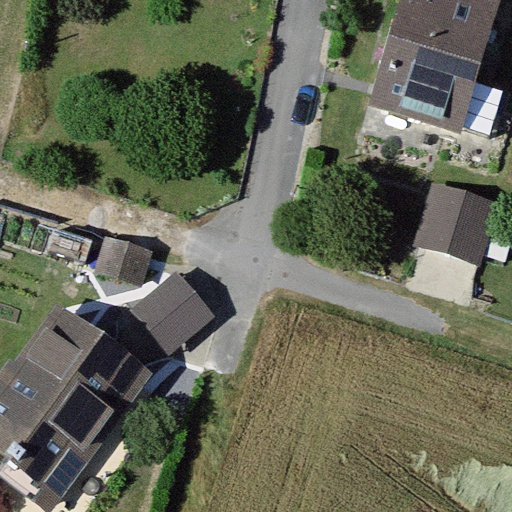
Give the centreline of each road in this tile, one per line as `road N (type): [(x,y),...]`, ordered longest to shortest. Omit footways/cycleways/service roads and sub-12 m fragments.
road 1 (residential): [(308,0),(255,268)]
road 2 (track): [(255,268),(511,350)]
